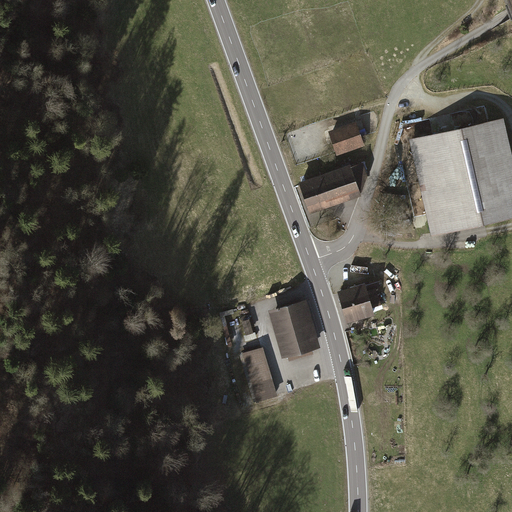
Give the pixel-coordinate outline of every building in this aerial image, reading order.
[(409,137),(431,233),(511,214),(511,155),(503,116),(409,137)] [(356,120),(329,129),(336,151),(337,154),(364,145),(359,130),(356,120)] [(349,164),(297,181),(308,214),(360,197),(367,176),(362,162),(350,166),(349,164)] [(337,290),(347,322),(375,313),(374,311),(383,309),(376,288),(380,287),(377,280),(366,283),(365,281),(337,290)] [(268,309),(282,356),(287,355),(288,359),(315,352),(313,347),(319,346),(306,298),(268,309)] [(222,326),(228,346),(232,345),(226,324),(222,326)] [(242,352),(256,401),(277,395),(263,346),(242,352)]
